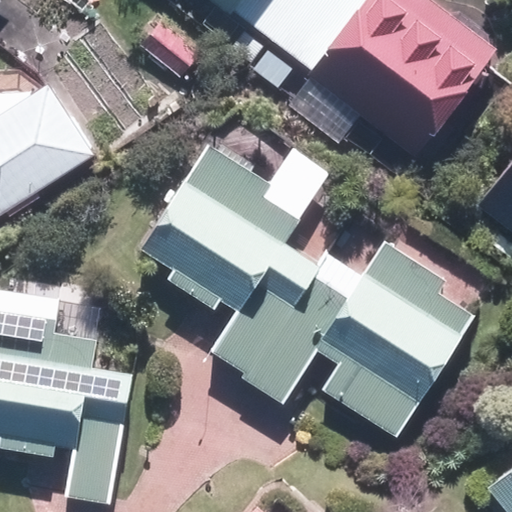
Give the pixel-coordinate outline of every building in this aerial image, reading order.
[(427,0),(204,0),(228,18),(231,14),(307,71),(303,76),(411,157),(493,49),(427,0)] [(42,83),(0,110),(0,213),(90,156),(42,83)] [(319,395),(389,440),(470,316),(433,292),(440,280),(379,241),(352,281),(286,239),(328,174),(285,147),(263,181),(202,141),(127,256),(226,320),(202,357),(279,407),(314,353),(337,368),(319,395)] [(511,156),(472,208),(511,238),(511,156)] [(58,498),(106,506),(128,373),(90,367),(100,307),(0,290),(0,448),(50,457),(52,444),(66,446),(58,498)] [(511,511),(511,457),(478,485),(499,511),(511,511)] [(261,511),(252,503),(244,511),(261,511)]
